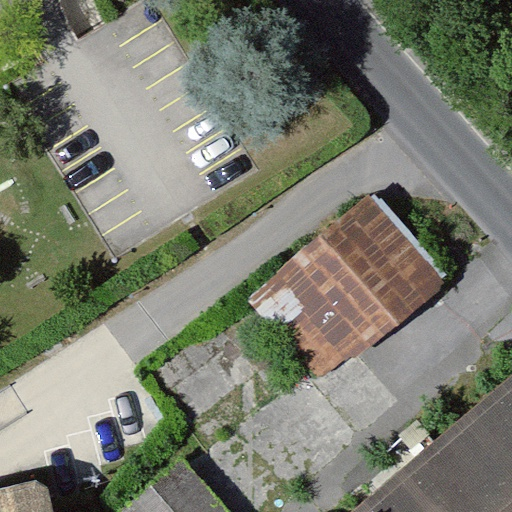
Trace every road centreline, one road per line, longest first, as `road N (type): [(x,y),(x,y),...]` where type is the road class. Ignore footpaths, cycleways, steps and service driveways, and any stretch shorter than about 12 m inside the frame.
road 1 (residential): [(432,122),(131,335),(74,408),(0,455)]
road 2 (tertiary): [(432,122),(322,0)]
road 3 (tertiary): [(511,212),(432,122)]
